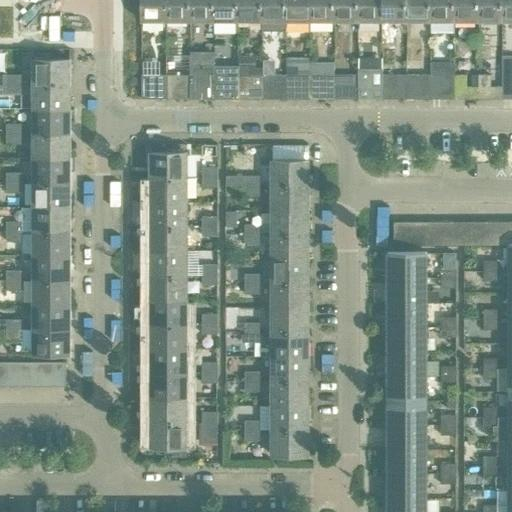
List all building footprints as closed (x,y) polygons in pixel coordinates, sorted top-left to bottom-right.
[(166,21),(165,0),(141,0),(141,21),(166,21)] [(190,21),(189,0),(165,0),(166,21),(190,21)] [(214,21),(213,0),(189,0),(190,21),(214,21)] [(238,21),(237,0),(213,0),(214,21),(238,21)] [(262,21),(261,0),(237,0),(238,21),(262,21)] [(285,0),(261,0),(262,21),(262,31),(286,31),(286,21),(285,0)] [(310,21),(309,0),(285,0),(286,21),(310,21)] [(334,21),(333,0),(309,0),(310,21),(334,21)] [(358,21),(357,0),(333,0),(334,21),(358,21)] [(382,21),(381,0),(357,0),(358,21),(382,21)] [(406,21),(405,0),(381,0),(382,21),(406,21)] [(430,21),(429,0),(405,0),(406,21),(430,21)] [(454,21),(453,0),(429,0),(430,21),(454,21)] [(478,21),(477,0),(453,0),(454,21),(478,21)] [(502,21),(501,0),(477,0),(478,21),(502,21)] [(511,21),(511,0),(501,0),(502,21),(511,21)] [(511,56),(501,56),(501,87),(501,99),(511,98),(511,56)] [(69,84),(69,59),(33,59),(33,84),(69,84)] [(214,65),(189,65),(189,74),(189,98),(213,98),(214,65)] [(237,65),(214,65),(213,98),(237,98),(237,65)] [(250,65),(237,65),(237,98),(262,98),(262,74),(250,74),(250,65)] [(382,69),(357,68),(357,74),(357,98),(381,99),(382,74),(382,69)] [(165,74),(141,74),(141,98),(165,98),(165,74)] [(189,74),(165,74),(165,98),(189,98),(189,74)] [(285,74),(262,74),(262,98),(285,99),(285,74)] [(309,74),(285,74),(285,99),(309,98),(309,74)] [(333,74),(309,74),(309,98),(333,99),(333,74)] [(357,74),(333,74),(333,99),(357,98),(357,74)] [(405,74),(382,74),(381,99),(405,98),(405,74)] [(430,74),(405,74),(405,98),(430,99),(430,74)] [(453,74),(430,74),(430,99),(453,99),(453,87),(453,74)] [(466,74),(453,74),(453,87),(453,99),(477,99),(477,87),(466,87),(466,74)] [(490,75),(477,74),(477,87),(477,99),(501,99),(501,87),(490,87),(490,75)] [(21,84),(21,75),(6,75),(6,84),(21,84)] [(21,95),(21,84),(6,84),(6,95),(21,95)] [(69,109),(69,84),(33,84),(33,109),(69,109)] [(69,133),(69,109),(33,109),(33,133),(69,133)] [(21,133),(21,124),(6,124),(6,133),(21,133)] [(21,145),(21,133),(6,133),(6,144),(21,145)] [(69,158),(69,133),(33,133),(33,158),(69,158)] [(187,177),(187,152),(150,152),(150,177),(187,177)] [(69,182),(69,158),(33,158),(33,182),(69,182)] [(308,185),(308,160),(272,160),(272,185),(308,185)] [(217,175),(217,167),(201,167),(201,175),(217,175)] [(21,182),(21,173),(6,173),(6,182),(21,182)] [(217,186),(217,175),(201,175),(201,186),(217,186)] [(244,175),(226,175),(226,185),(244,185),(244,184),(244,175)] [(259,184),(259,175),(244,175),(244,184),(259,184)] [(187,202),(187,177),(150,177),(150,202),(187,202)] [(21,193),(21,182),(6,182),(6,193),(21,193)] [(69,206),(69,193),(69,182),(33,182),(33,206),(69,206)] [(259,195),(259,184),(244,184),(244,185),(244,195),(259,195)] [(308,210),(308,193),(308,185),(272,185),(272,211),(308,210)] [(187,226),(187,202),(150,202),(150,226),(187,226)] [(69,230),(69,206),(33,206),(33,230),(69,230)] [(308,234),(308,210),(272,211),(272,234),(308,234)] [(218,225),(218,216),(201,216),(201,225),(218,225)] [(21,229),(21,220),(6,220),(6,229),(21,229)] [(404,245),(404,221),(393,221),(393,245),(404,245)] [(415,245),(415,221),(404,221),(404,245),(415,245)] [(427,245),(427,221),(415,221),(415,245),(427,245)] [(438,245),(438,221),(427,221),(427,245),(438,245)] [(450,245),(450,221),(438,221),(438,245),(450,245)] [(461,245),(461,221),(450,221),(450,245),(461,245)] [(473,245),(473,221),(461,221),(461,245),(473,245)] [(484,245),(484,221),(473,221),(473,245),(484,245)] [(496,245),(496,221),(484,221),(484,245),(496,245)] [(508,246),(508,221),(496,221),(496,245),(508,246)] [(259,233),(259,225),(244,224),(244,233),(259,233)] [(218,236),(218,226),(218,225),(201,225),(201,236),(218,236)] [(187,250),(187,226),(150,226),(150,251),(187,250)] [(21,240),(21,230),(21,229),(6,229),(6,240),(21,240)] [(69,255),(69,230),(33,230),(33,255),(69,255)] [(259,244),(259,234),(259,233),(244,233),(244,244),(259,244)] [(308,259),(308,234),(272,234),(272,259),(308,259)] [(187,275),(187,250),(150,251),(150,275),(187,275)] [(425,278),(425,253),(389,253),(389,278),(425,278)] [(69,279),(69,255),(33,255),(33,279),(69,279)] [(308,283),(308,259),(272,259),(272,283),(308,283)] [(497,269),(497,261),(482,261),(482,269),(497,269)] [(217,273),(217,265),(201,265),(201,273),(217,273)] [(455,277),(455,267),(439,267),(439,277),(455,277)] [(21,277),(21,269),(6,269),(6,277),(21,277)] [(497,280),(497,270),(497,269),(482,269),(482,280),(497,280)] [(217,284),(217,275),(217,273),(201,273),(201,284),(217,284)] [(259,282),(259,273),(244,273),(244,282),(259,282)] [(187,300),(187,275),(150,275),(150,299),(187,300)] [(21,288),(21,279),(21,277),(6,277),(6,288),(21,288)] [(455,288),(455,277),(439,277),(439,288),(455,288)] [(425,303),(425,278),(389,278),(389,303),(425,303)] [(69,304),(69,279),(33,279),(33,304),(69,304)] [(259,293),(259,283),(259,282),(244,282),(244,293),(259,293)] [(308,307),(308,283),(272,283),(272,307),(308,307)] [(187,325),(187,300),(150,299),(150,324),(187,325)] [(425,327),(425,303),(389,303),(389,327),(425,327)] [(69,328),(69,304),(33,304),(33,328),(69,328)] [(308,332),(308,307),(272,307),(272,332),(308,332)] [(497,318),(497,310),(482,310),(482,318),(497,318)] [(217,323),(217,314),(201,314),(201,323),(217,323)] [(455,325),(455,317),(439,317),(439,325),(455,325)] [(21,327),(21,318),(6,318),(6,327),(21,327)] [(497,329),(497,319),(497,318),(482,318),(482,329),(497,329)] [(260,331),(260,322),(244,322),(244,331),(260,331)] [(217,334),(217,324),(217,323),(201,323),(201,334),(217,334)] [(187,348),(187,325),(150,324),(150,348),(187,348)] [(455,336),(455,327),(455,325),(439,325),(439,336),(455,336)] [(21,338),(21,328),(21,327),(6,327),(6,338),(21,338)] [(425,352),(425,327),(389,327),(389,352),(425,352)] [(69,354),(69,328),(33,328),(33,354),(69,354)] [(260,342),(260,332),(260,331),(244,331),(244,342),(260,342)] [(308,356),(308,332),(272,332),(272,357),(308,356)] [(187,373),(187,348),(150,348),(150,373),(187,373)] [(425,376),(425,352),(389,352),(389,376),(425,376)] [(308,381),(308,356),(272,357),(272,381),(308,381)] [(497,367),(497,358),(482,358),(482,367),(497,367)] [(0,385),(8,386),(8,361),(0,361),(0,385)] [(19,386),(19,361),(8,361),(8,386),(19,386)] [(30,386),(30,361),(19,361),(19,386),(30,386)] [(41,386),(41,361),(30,361),(30,386),(41,386)] [(54,386),(54,361),(41,361),(41,386),(54,386)] [(65,386),(65,361),(54,361),(54,386),(65,386)] [(218,371),(218,363),(202,363),(202,371),(218,371)] [(455,374),(455,365),(439,365),(439,374),(455,374)] [(497,378),(497,368),(497,367),(482,367),(482,378),(497,378)] [(218,383),(218,373),(218,371),(202,371),(202,383),(218,383)] [(260,380),(260,371),(244,371),(244,380),(260,380)] [(187,398),(187,373),(150,373),(150,398),(187,398)] [(455,385),(455,375),(455,374),(439,374),(439,385),(455,385)] [(425,400),(425,376),(389,376),(389,400),(425,400)] [(260,391),(259,381),(260,380),(244,380),(244,391),(260,391)] [(308,406),(308,381),(272,381),(272,406),(308,406)] [(187,422),(187,398),(150,398),(150,422),(187,422)] [(425,425),(425,400),(389,400),(389,425),(425,425)] [(308,430),(308,406),(272,406),(272,430),(308,430)] [(497,416),(497,407),(482,407),(482,416),(497,416)] [(217,422),(217,411),(201,411),(201,422),(217,422)] [(455,423),(455,415),(440,415),(440,423),(455,423)] [(497,427),(497,417),(497,416),(482,416),(482,427),(497,427)] [(259,429),(259,420),(244,420),(244,429),(259,429)] [(187,447),(187,422),(150,422),(150,447),(187,447)] [(217,442),(217,422),(201,422),(201,442),(217,442)] [(455,435),(455,425),(455,423),(440,423),(440,435),(455,435)] [(425,449),(425,425),(389,425),(389,449),(425,449)] [(259,440),(259,430),(259,429),(244,429),(244,440),(259,440)] [(308,455),(308,430),(272,430),(272,455),(308,455)] [(425,474),(425,449),(389,449),(389,474),(425,474)] [(497,465),(497,456),(482,456),(482,465),(497,465)] [(456,472),(456,463),(440,463),(440,472),(456,472)] [(497,476),(497,466),(497,465),(482,465),(482,476),(497,476)] [(456,483),(456,474),(456,472),(440,472),(440,483),(456,483)] [(425,499),(425,474),(389,474),(389,499),(425,499)] [(424,511),(425,499),(389,499),(388,511),(424,511)]
